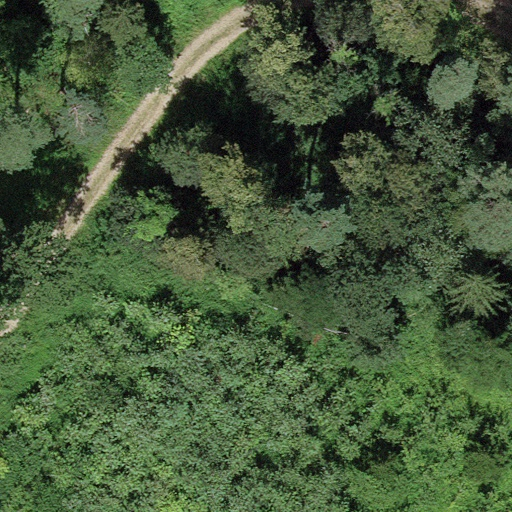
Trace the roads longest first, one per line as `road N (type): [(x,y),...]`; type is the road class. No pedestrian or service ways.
road 1 (track): [(0,333),(83,182),(223,30),(377,0)]
road 2 (track): [(379,0),(511,47)]
